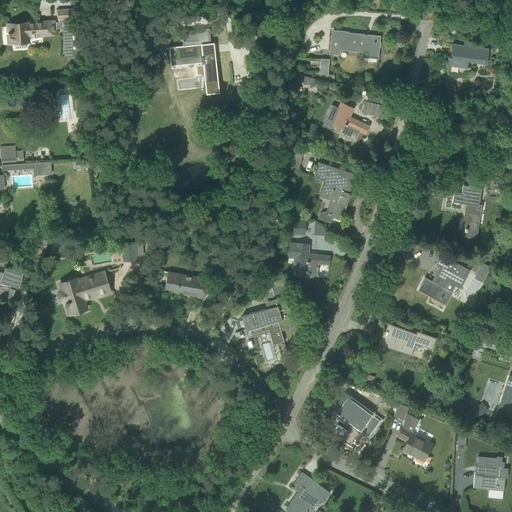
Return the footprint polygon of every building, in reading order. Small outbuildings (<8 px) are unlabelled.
[(26,49),(25,42),(28,42),(28,37),(37,36),(41,35),(54,34),(53,29),(62,29),(64,57),(79,56),(77,19),(71,19),(70,9),(57,10),(58,21),(27,23),(7,24),(8,43),(14,43),(14,49),(26,49)] [(182,46),(168,47),(170,60),(200,57),(201,62),(201,63),(202,63),(206,94),(219,92),(213,42),(211,43),(209,28),(181,31),(182,46)] [(346,32),(332,31),(330,51),(338,52),(338,49),(363,52),(362,56),(377,58),(378,42),(369,41),(365,39),(365,35),(346,33),(346,32)] [(452,44),(449,65),(466,67),(467,60),(485,62),(487,48),(452,44)] [(321,58),(319,75),(320,75),(327,76),(328,74),(329,59),(321,58)] [(302,84),(318,87),(319,79),(304,76),(302,84)] [(382,103),(384,96),(361,90),(360,94),(366,96),(366,99),(382,103)] [(59,93),(58,117),(69,117),(70,93),(59,93)] [(349,117),(353,108),(341,103),(331,124),(342,130),(345,124),(364,134),(368,126),(349,117)] [(291,147),(288,158),(300,162),(303,151),(291,147)] [(16,154),(1,155),(1,163),(16,162),(16,154)] [(50,161),(39,162),(40,175),(51,174),(50,161)] [(318,163),(314,175),(323,178),(323,177),(326,177),(320,194),(332,198),(327,212),(326,211),(325,211),(324,211),(323,211),(322,211),(322,212),(321,212),(320,212),(320,213),(319,213),(319,214),(318,214),(318,215),(317,219),(331,223),(332,219),(339,222),(340,218),(347,198),(348,198),(349,197),(349,196),(349,195),(349,194),(348,193),(347,193),(353,175),(350,174),(318,163)] [(494,207),(496,185),(483,183),(481,204),(483,204),(482,205),(494,207)] [(477,205),(480,187),(462,184),(461,193),(453,192),(451,202),(466,204),(464,216),(467,216),(464,235),(474,237),(479,206),(477,205)] [(291,220),(290,233),(304,234),(305,221),(291,220)] [(396,238),(394,247),(414,252),(417,243),(396,238)] [(53,240),(50,252),(61,254),(63,242),(53,240)] [(44,245),(36,242),(30,257),(39,260),(44,245)] [(285,258),(294,259),(292,275),(305,276),(306,262),(328,264),(329,256),(307,254),(308,244),(287,242),(285,258)] [(134,243),(122,243),(123,261),(135,260),(134,243)] [(459,287),(468,271),(449,261),(445,269),(441,266),(432,283),(424,278),(418,290),(445,304),(451,292),(445,289),(449,282),(459,287)] [(5,267),(2,273),(0,272),(0,295),(10,299),(13,290),(6,288),(8,283),(18,287),(22,273),(5,267)] [(204,298),(207,279),(168,272),(164,291),(204,298)] [(67,303),(66,303),(70,315),(79,312),(78,311),(86,309),(83,299),(109,291),(103,273),(76,282),(76,279),(61,284),(67,303)] [(283,341),(277,320),(278,320),(277,317),(280,316),(275,298),(260,302),(262,309),(241,316),(244,326),(245,326),(244,325),(248,324),(251,334),(268,329),(272,344),(283,341)] [(382,340),(380,344),(400,351),(410,354),(414,344),(431,350),(435,339),(417,332),(416,334),(397,327),(387,324),(385,332),(382,340)] [(365,373),(361,383),(386,394),(389,387),(373,381),(374,377),(365,373)] [(511,376),(509,376),(496,414),(511,419),(511,416),(511,376)] [(345,399),(333,416),(367,441),(379,424),(345,399)] [(393,415),(393,416),(404,420),(402,426),(403,427),(398,436),(407,441),(402,450),(424,461),(427,455),(428,456),(429,454),(428,453),(430,449),(429,448),(431,444),(411,434),(419,420),(406,413),(408,407),(401,405),(397,403),(393,415)] [(464,449),(466,431),(459,430),(457,448),(464,449)] [(483,472),(474,471),(472,487),(503,491),(504,477),(496,476),(498,458),(485,457),(483,472)] [(319,499),(323,501),(329,492),(310,479),(311,478),(301,472),(290,487),(297,492),(285,509),(289,511),(305,511),(311,505),(313,507),(319,499)]
